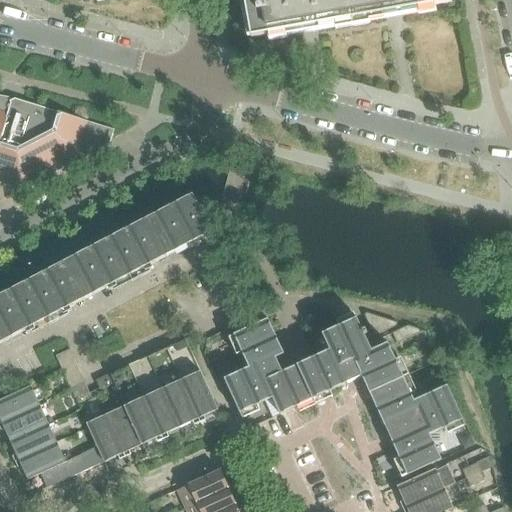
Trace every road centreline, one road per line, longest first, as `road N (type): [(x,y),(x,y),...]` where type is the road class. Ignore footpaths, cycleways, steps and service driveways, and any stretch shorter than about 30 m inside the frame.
road 1 (residential): [(511,152),(212,86)]
road 2 (residential): [(0,246),(202,129),(212,86)]
road 3 (residential): [(254,459),(242,434),(45,511)]
road 4 (residential): [(67,328),(89,372),(193,327),(232,294)]
road 5 (residential): [(0,26),(200,77)]
road 6 (residential): [(211,252),(67,328)]
